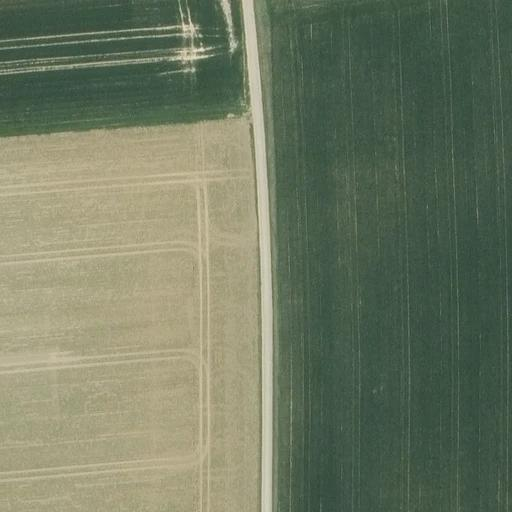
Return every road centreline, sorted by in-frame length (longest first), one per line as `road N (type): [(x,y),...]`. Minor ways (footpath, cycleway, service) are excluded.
road 1 (unclassified): [(269,511),(260,116),(247,0)]
road 2 (track): [(0,134),(260,116)]
